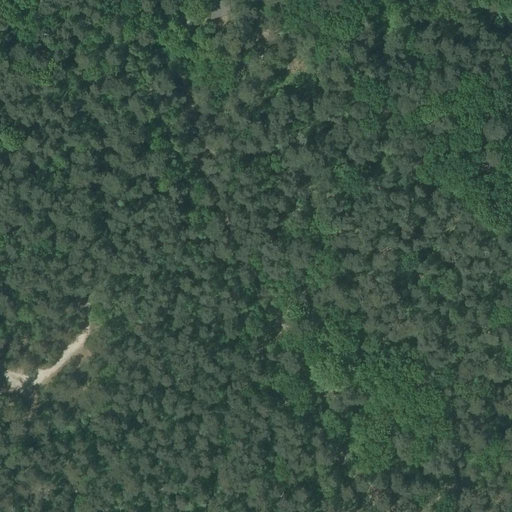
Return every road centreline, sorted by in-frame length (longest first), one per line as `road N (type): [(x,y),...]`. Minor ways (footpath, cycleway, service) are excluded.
road 1 (unknown): [(261,0),(217,177),(357,483),(402,491),(511,468)]
road 2 (track): [(339,511),(238,308),(108,0)]
